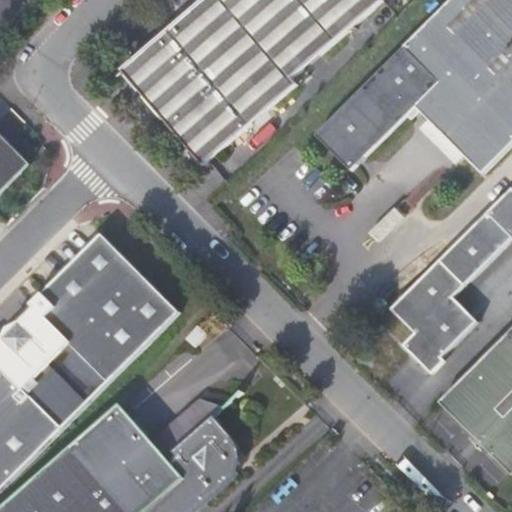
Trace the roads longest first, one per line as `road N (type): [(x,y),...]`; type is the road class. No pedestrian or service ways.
road 1 (residential): [(107,159),(467,511)]
road 2 (residential): [(96,0),(44,76),(54,103),(107,159)]
road 3 (unknown): [(338,382),(209,511)]
road 4 (residential): [(0,270),(107,159)]
road 5 (unknown): [(380,424),(320,475),(323,497),(337,511)]
